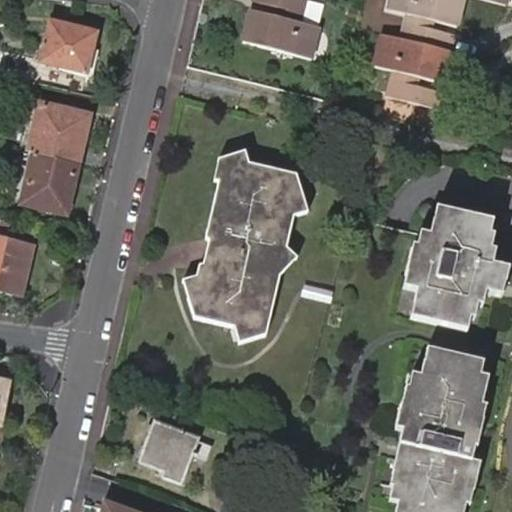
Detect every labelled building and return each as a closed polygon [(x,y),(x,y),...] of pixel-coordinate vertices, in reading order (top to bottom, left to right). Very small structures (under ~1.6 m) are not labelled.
[(258,0),(257,5),(281,10),(279,20),(254,15),(247,47),(316,63),(324,31),(304,26),(310,1),(308,0),(258,0)] [(393,0),(390,15),(407,19),(401,43),(452,56),(456,41),(430,34),(432,26),(458,33),(466,0),(393,0)] [(511,0),(467,0),(510,11),(511,0)] [(55,32),(48,30),(41,62),(86,73),(95,34),(56,23),(55,32)] [(401,43),(384,39),(376,72),(391,76),(385,102),(396,105),(435,115),(439,99),(413,92),(416,83),(443,91),(452,56),(401,43)] [(29,103),(17,152),(33,156),(76,167),(87,118),(29,103)] [(284,262),(293,255),(287,249),(295,217),(301,215),(300,212),(298,206),(298,197),(304,195),(305,195),(301,176),(252,164),(247,152),(224,160),(219,183),(207,238),(214,244),(230,250),(226,267),(211,263),(199,272),(199,276),(193,278),(191,278),(195,291),(193,299),(189,300),(193,319),(237,329),(244,330),(246,336),(248,341),(267,335),(281,275),(285,272),(282,269),(282,268),(284,262)] [(76,167),(33,156),(20,206),(65,217),(70,196),(64,195),(67,178),(74,180),(76,167)] [(219,183),(224,160),(218,161),(214,178),(217,179),(216,182),(219,183)] [(64,195),(70,196),(74,180),(67,178),(64,195)] [(298,206),(300,212),(306,210),(304,195),(298,197),(298,206)] [(300,212),(301,215),(309,213),(305,195),(304,195),(306,210),(300,212)] [(438,216),(441,206),(432,203),(429,214),(438,216)] [(491,277),(501,279),(505,263),(489,261),(493,245),(488,244),(491,229),(486,228),(488,216),(441,206),(438,216),(429,214),(425,233),(416,231),(413,245),(406,245),(401,267),(410,270),(406,285),(412,286),(409,300),(420,303),(417,317),(464,328),(466,315),(471,316),(474,304),(481,305),(484,290),(488,291),(491,277)] [(7,289),(20,293),(30,250),(0,242),(0,294),(5,296),(7,289)] [(230,250),(214,244),(210,260),(211,263),(226,267),(230,250)] [(295,257),(293,255),(284,262),(282,268),(282,269),(295,257)] [(295,257),(282,269),(285,272),(297,260),(295,257)] [(410,270),(401,267),(397,282),(406,285),(410,270)] [(498,293),(501,279),(491,277),(488,291),(498,293)] [(185,280),(189,300),(193,299),(195,291),(191,278),(185,280)] [(19,299),(20,293),(7,289),(5,296),(19,299)] [(406,315),(417,317),(420,303),(409,300),(406,315)] [(237,329),(239,337),(246,336),(244,330),(237,329)] [(410,397),(401,394),(394,422),(399,424),(395,439),(403,441),(400,454),(392,452),(389,467),(399,469),(395,483),(390,482),(387,495),(397,497),(393,511),(461,511),(464,500),(459,498),(462,485),(471,488),(478,458),(470,456),(472,443),(475,444),(476,437),(477,437),(482,417),(472,415),(475,401),(481,402),(488,375),(480,373),(483,360),(424,347),(417,373),(407,370),(404,383),(413,385),(410,397)] [(404,383),(401,394),(410,397),(413,385),(404,383)] [(486,403),(481,402),(475,401),(472,415),(482,417),(486,403)] [(181,485),(191,455),(204,458),(208,445),(196,441),(197,436),(152,421),(139,463),(162,472),(161,479),(181,485)] [(403,441),(395,439),(392,452),(400,454),(403,441)] [(399,469),(389,467),(386,482),(390,482),(395,483),(399,469)] [(469,500),(471,488),(462,485),(459,498),(464,500),(469,500)] [(132,511),(105,502),(102,511),(132,511)]
